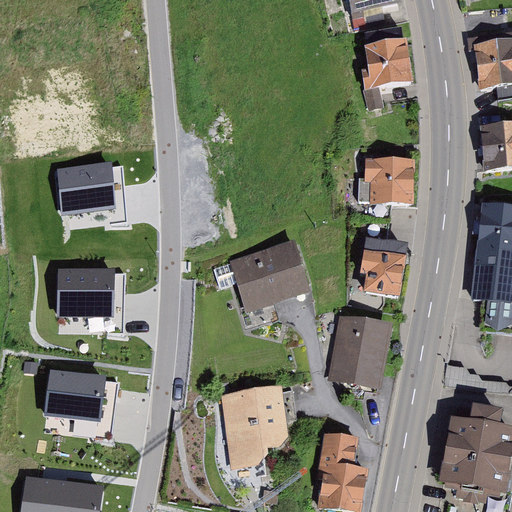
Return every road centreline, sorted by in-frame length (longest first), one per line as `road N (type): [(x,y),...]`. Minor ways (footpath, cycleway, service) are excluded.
road 1 (secondary): [(432,0),(449,133),(445,204),(392,511)]
road 2 (residential): [(144,511),(171,276),(155,0)]
